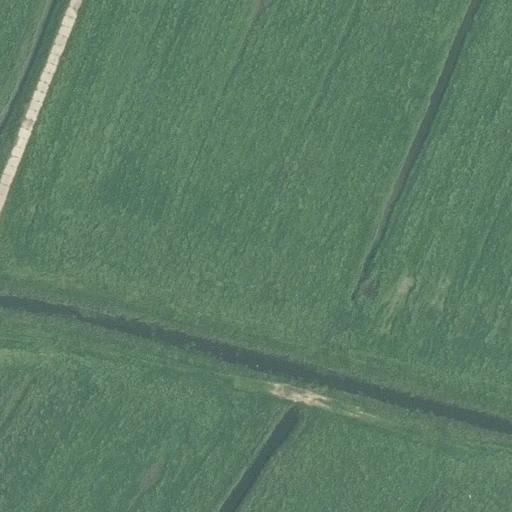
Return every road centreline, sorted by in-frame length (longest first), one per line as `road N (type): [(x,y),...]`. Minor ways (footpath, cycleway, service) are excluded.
road 1 (track): [(511,449),(466,444),(278,392),(0,344)]
road 2 (track): [(0,203),(81,0)]
